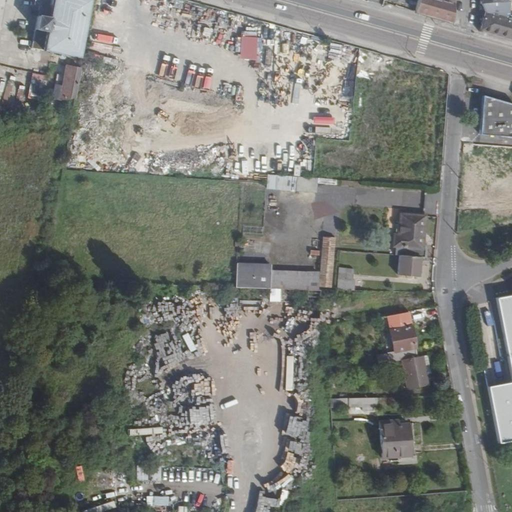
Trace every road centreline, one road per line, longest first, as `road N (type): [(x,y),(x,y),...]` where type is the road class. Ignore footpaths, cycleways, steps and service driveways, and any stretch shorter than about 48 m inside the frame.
road 1 (primary): [(248,0),(511,75)]
road 2 (residential): [(442,279),(484,511)]
road 3 (primary): [(511,56),(311,0)]
road 4 (residential): [(458,75),(442,279)]
